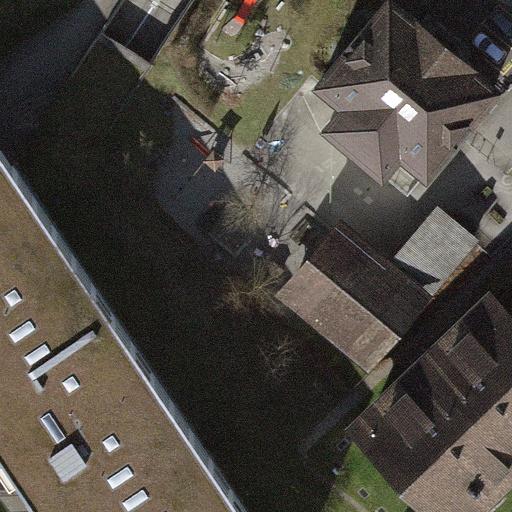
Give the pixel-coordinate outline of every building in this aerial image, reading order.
[(505,78),(411,0),(375,0),(313,75),(339,96),(321,118),(385,171),(402,150),(428,171),(487,100),(505,78)] [(0,326),(80,273),(9,169),(0,155),(0,326)] [(393,254),(342,211),(330,225),(276,289),(304,312),(369,367),(481,235),(439,200),(393,254)] [(0,326),(0,452),(38,508),(176,415),(80,273),(0,326)] [(350,421),(438,511),(483,511),(511,485),(511,308),(490,286),(350,421)] [(38,508),(40,511),(241,511),(176,415),(38,508)]
